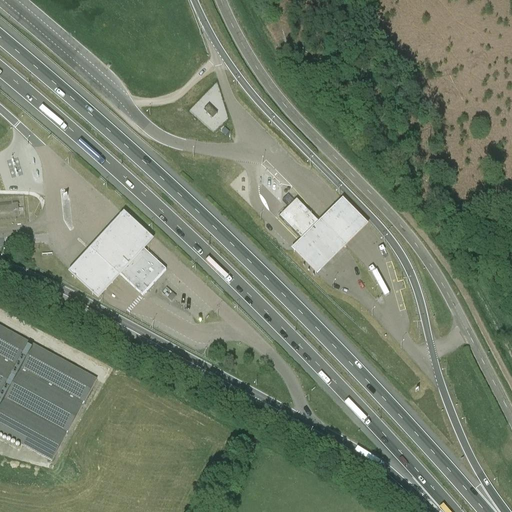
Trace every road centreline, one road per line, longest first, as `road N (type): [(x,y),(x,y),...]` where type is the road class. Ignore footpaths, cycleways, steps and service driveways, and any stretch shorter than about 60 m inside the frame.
road 1 (motorway): [(484,511),(258,270),(0,38)]
road 2 (motorway): [(0,70),(240,287),(453,511)]
road 3 (motorway): [(501,511),(456,427),(415,283),(398,253),(237,75),(193,0)]
road 4 (motorway): [(0,265),(53,284),(357,449),(436,511)]
